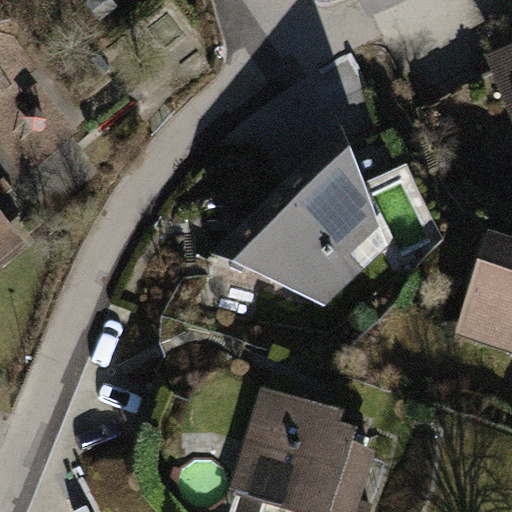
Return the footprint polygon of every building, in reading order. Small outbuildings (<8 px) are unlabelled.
[(511,53),(487,63),(511,122),(511,179),(503,183),(511,204),(511,53)] [(347,138),(214,263),(325,311),(392,254),(347,138)] [(0,269),(26,248),(0,216),(0,269)] [(511,246),(494,240),(456,338),(511,355),(511,246)] [(346,420),(263,393),(231,494),(288,511),(363,511),(379,459),(358,453),(363,439),(343,433),(346,420)]
